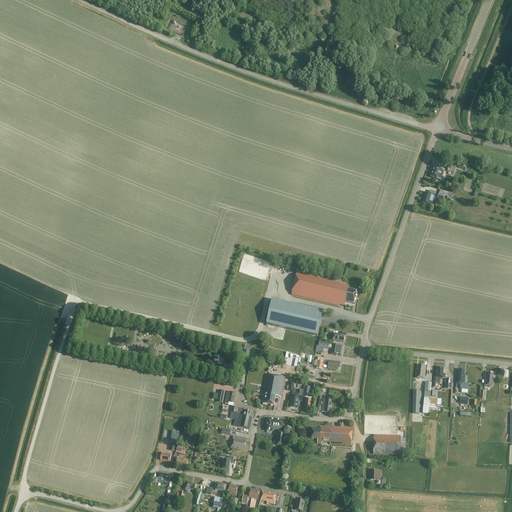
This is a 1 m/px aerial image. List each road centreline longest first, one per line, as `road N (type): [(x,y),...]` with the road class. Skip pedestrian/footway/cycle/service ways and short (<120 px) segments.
road 1 (unclassified): [(15,511),(21,490),(123,510),(158,468),(245,483)]
road 2 (unclassified): [(363,351),(443,124)]
road 3 (unclassified): [(245,483),(259,410),(330,420),(348,414)]
road 4 (unclassified): [(511,364),(363,351)]
road 5 (tertiary): [(443,124),(489,0)]
